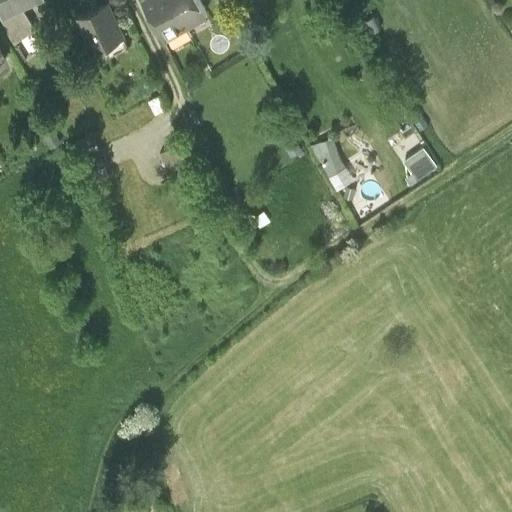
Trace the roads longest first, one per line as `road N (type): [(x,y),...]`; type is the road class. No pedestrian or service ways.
road 1 (track): [(132,0),(266,294)]
road 2 (track): [(266,294),(511,130)]
road 3 (track): [(87,511),(102,445),(131,407),(266,294)]
